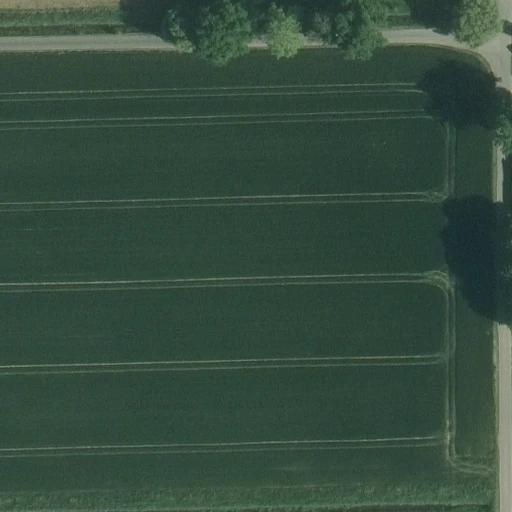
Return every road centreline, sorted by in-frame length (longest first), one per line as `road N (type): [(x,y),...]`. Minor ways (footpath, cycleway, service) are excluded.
road 1 (unclassified): [(506,34),(0,50)]
road 2 (unclassified): [(506,34),(506,511)]
